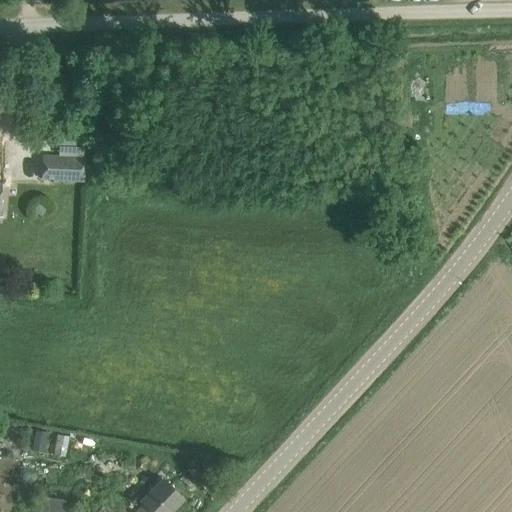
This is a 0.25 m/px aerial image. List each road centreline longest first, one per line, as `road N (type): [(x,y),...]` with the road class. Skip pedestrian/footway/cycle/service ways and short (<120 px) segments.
road 1 (unclassified): [(511,10),(0,27)]
road 2 (tertiary): [(233,511),(410,323),(511,196)]
